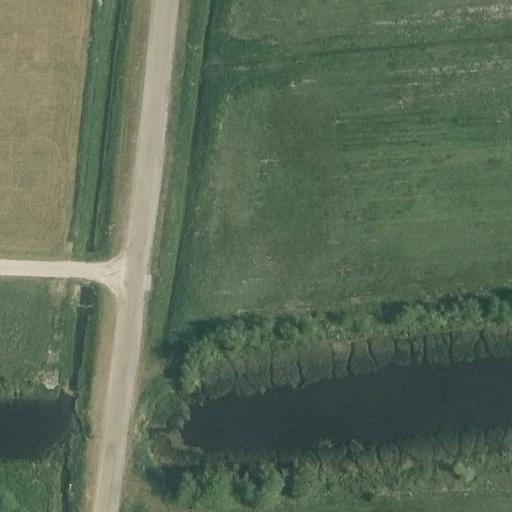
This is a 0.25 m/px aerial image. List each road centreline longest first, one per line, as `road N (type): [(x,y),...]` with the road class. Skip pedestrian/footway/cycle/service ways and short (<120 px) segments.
road 1 (track): [(101,511),(161,0)]
road 2 (track): [(0,267),(132,278)]
